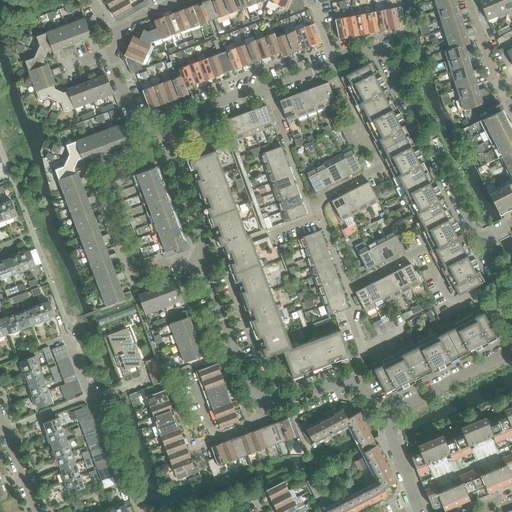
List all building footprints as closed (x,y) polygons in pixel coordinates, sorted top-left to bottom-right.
[(104,0),(109,8),(124,0),(104,0)] [(119,21),(148,5),(148,2),(147,0),(142,0),(143,1),(132,7),(128,0),(124,0),(109,8),(116,20),(119,21)] [(218,18),(211,0),(207,0),(202,2),(209,21),(213,19),(218,32),(221,31),(217,19),(218,18)] [(228,14),(222,0),(211,0),(218,18),(228,14)] [(238,11),(233,0),(222,0),(228,14),(238,11)] [(247,7),(244,0),(233,0),(238,11),(247,7)] [(304,5),(301,0),(279,0),(277,5),(293,12),(302,9),(304,5)] [(457,4),(455,0),(436,0),(435,0),(438,10),(457,4)] [(497,16),(490,0),(483,0),(479,2),(487,20),(497,16)] [(506,12),(501,0),(490,0),(497,16),(506,12)] [(511,9),(511,0),(501,0),(506,12),(511,9)] [(209,21),(202,2),(191,6),(198,25),(209,21)] [(441,20),(467,12),(466,8),(459,11),(457,4),(438,10),(441,20)] [(198,25),(191,6),(182,10),(189,29),(198,25)] [(402,7),(396,8),(395,7),(385,9),(389,29),(400,27),(399,22),(404,21),(402,7)] [(389,29),(385,9),(375,11),(379,31),(389,29)] [(189,29),(182,10),(173,13),(180,32),(189,29)] [(379,31),(375,11),(365,13),(369,33),(379,31)] [(463,24),(462,20),(461,17),(468,15),(467,12),(441,20),(444,29),(463,24)] [(180,32),(173,13),(163,17),(170,36),(180,32)] [(369,33),(365,13),(355,15),(359,35),(369,33)] [(359,35),(355,15),(345,17),(349,37),(359,35)] [(170,36),(163,17),(153,20),(156,28),(157,28),(161,39),(170,36)] [(349,37),(345,17),(334,19),(338,39),(349,37)] [(92,37),(88,29),(85,18),(74,22),(81,41),(92,37)] [(81,41),(74,22),(65,26),(72,44),(74,43),(81,41)] [(321,42),(314,23),(304,27),(311,46),(321,42)] [(447,39),(473,31),(472,28),(465,30),(463,24),(444,29),(447,39)] [(72,44),(65,26),(55,29),(62,48),(72,44)] [(311,46),(304,27),(294,30),(301,49),(311,46)] [(157,28),(156,28),(147,32),(143,30),(139,39),(139,40),(151,45),(152,43),(161,39),(157,28)] [(62,48),(55,29),(45,33),(52,50),(52,51),(55,51),(55,53),(57,52),(57,50),(62,48)] [(301,49),(294,30),(285,34),(292,53),(301,49)] [(469,44),(468,39),(467,37),(475,34),(473,31),(447,39),(450,48),(450,49),(463,45),(464,45),(469,44)] [(52,50),(45,33),(36,37),(39,45),(36,51),(45,56),(47,51),(52,50)] [(280,52),(275,37),(274,33),(264,37),(271,55),(280,52)] [(292,53),(285,34),(275,37),(280,52),(282,57),(292,53)] [(151,45),(139,40),(139,39),(132,36),(128,46),(146,54),(151,45)] [(271,55),(264,37),(255,40),(262,59),(271,55)] [(232,70),(225,51),(221,53),(216,40),(213,41),(217,54),(216,55),(223,74),(232,70)] [(262,59),(255,40),(245,44),(252,63),(262,59)] [(252,63),(245,44),(236,47),(243,66),(252,63)] [(448,60),(474,52),(473,49),(466,51),(464,45),(463,45),(450,49),(450,48),(445,50),(448,60)] [(142,64),(146,54),(128,46),(124,55),(126,57),(125,60),(130,74),(142,69),(141,66),(142,64)] [(243,66),(236,47),(225,51),(232,70),(243,66)] [(45,64),(44,60),(45,56),(36,51),(34,58),(25,61),(28,70),(45,64)] [(470,64),(468,60),(468,58),(475,56),(474,52),(448,60),(451,70),(470,64)] [(223,74),(216,55),(206,58),(213,77),(223,74)] [(213,77),(206,58),(197,62),(204,81),(213,77)] [(204,81),(197,62),(188,65),(194,84),(204,81)] [(378,78),(376,72),(371,62),(345,75),(363,112),(364,114),(391,101),(382,84),(384,83),(381,76),(378,78)] [(51,74),(49,68),(47,64),(45,64),(28,70),(32,81),(51,74)] [(454,80),(480,72),(479,69),(472,71),(470,64),(451,70),(454,80)] [(194,84),(188,65),(177,69),(180,76),(181,76),(185,88),(186,88),(194,84)] [(62,73),(59,67),(52,70),(54,76),(62,73)] [(476,84),(475,80),(474,78),(482,75),(480,72),(454,80),(457,90),(476,84)] [(54,84),(53,80),(51,74),(32,81),(36,91),(53,85),(54,84)] [(113,93),(107,76),(106,75),(96,79),(103,97),(113,93)] [(185,88),(181,76),(180,76),(171,79),(178,98),(188,94),(186,88),(185,88)] [(103,97),(96,79),(86,82),(93,101),(103,97)] [(178,98),(171,79),(161,83),(168,102),(178,98)] [(93,101),(86,82),(82,84),(77,86),(84,104),(93,101)] [(341,100),(337,91),(332,94),(328,82),(318,86),(326,107),(341,100)] [(168,102),(161,83),(152,86),(159,105),(168,102)] [(460,100),(487,91),(486,88),(478,90),(476,84),(457,90),(460,100)] [(55,100),(59,91),(54,89),(53,85),(36,91),(40,101),(49,97),(55,100)] [(84,104),(77,86),(66,90),(67,91),(74,108),(84,104)] [(159,105),(152,86),(142,90),(149,109),(159,105)] [(326,107),(318,86),(308,89),(316,110),(326,107)] [(316,110),(308,89),(299,93),(307,114),(316,110)] [(74,108),(67,91),(63,93),(59,91),(55,100),(61,103),(64,112),(74,108)] [(480,105),(482,104),(480,97),(488,95),(487,91),(460,100),(455,101),(459,111),(463,110),(466,118),(470,111),(469,108),(480,105)] [(307,114),(299,93),(289,97),(297,118),(307,114)] [(297,118),(289,97),(279,100),(287,122),(297,118)] [(397,114),(395,110),(394,109),(395,108),(391,101),(364,114),(363,112),(359,114),(364,124),(366,123),(375,140),(373,141),(378,152),(380,151),(397,142),(409,136),(404,125),(403,126),(400,120),(403,119),(400,112),(397,114)] [(511,150),(511,132),(501,112),(500,110),(503,109),(500,103),(488,110),(491,115),(483,119),(492,138),(502,155),(511,150)] [(274,126),(266,105),(256,109),(264,130),(274,126)] [(45,118),(49,111),(44,108),(40,115),(45,118)] [(264,130),(256,109),(246,112),(254,134),(264,130)] [(254,134),(246,112),(236,116),(244,137),(254,134)] [(244,137),(236,116),(231,118),(227,120),(234,141),(244,137)] [(502,156),(502,155),(492,138),(483,119),(472,124),(462,129),(482,166),(502,156)] [(131,142),(124,124),(124,123),(114,127),(121,146),(131,142)] [(121,146),(114,127),(104,131),(111,149),(121,146)] [(111,149),(104,131),(95,134),(102,153),(111,149)] [(102,153),(95,134),(85,138),(92,156),(102,153)] [(422,162),(419,157),(422,156),(419,149),(416,150),(415,147),(414,145),(409,136),(397,142),(380,151),(386,164),(393,177),(392,178),(396,185),(397,188),(402,185),(402,186),(428,173),(423,162),(422,162)] [(301,137),(293,140),(296,147),(303,145),(304,144),(301,137)] [(92,156),(85,138),(75,142),(82,158),(82,160),(92,156)] [(82,158),(75,142),(66,145),(69,154),(66,160),(75,164),(77,160),(82,158)] [(270,150),(269,144),(260,147),(262,153),(270,150)] [(285,156),(283,152),(281,146),(260,154),(263,164),(285,156)] [(362,169),(356,158),(351,149),(342,154),(352,174),(362,169)] [(226,179),(221,165),(215,150),(189,160),(192,169),(196,168),(198,174),(200,178),(196,180),(200,189),(226,179)] [(511,150),(502,155),(502,156),(511,175),(511,181),(511,182),(489,194),(500,216),(511,209),(511,150)] [(352,174),(342,154),(333,158),(343,179),(352,174)] [(288,166),(287,162),(285,156),(263,164),(267,174),(288,166)] [(343,179),(333,158),(324,163),(334,183),(343,179)] [(75,173),(73,169),(75,164),(66,160),(64,166),(55,170),(58,179),(75,173)] [(189,249),(172,204),(156,160),(130,170),(132,175),(115,182),(144,259),(162,253),(164,258),(189,249)] [(334,183),(324,163),(314,168),(325,188),(334,183)] [(292,175),(290,172),(288,166),(267,174),(270,183),(292,175)] [(325,188),(314,168),(305,173),(315,193),(325,188)] [(62,189),(88,179),(87,176),(80,178),(78,177),(77,172),(75,173),(58,179),(62,189)] [(438,200),(435,195),(441,192),(437,185),(432,188),(429,183),(432,181),(428,173),(402,186),(406,193),(403,195),(412,214),(416,212),(420,221),(421,223),(447,209),(441,198),(438,200)] [(295,185),(294,181),(292,175),(270,183),(274,193),(295,185)] [(84,192),(83,188),(82,186),(89,183),(88,179),(62,189),(66,199),(84,192)] [(236,207),(231,193),(226,179),(200,189),(203,197),(206,196),(208,202),(210,206),(207,208),(210,217),(236,207)] [(379,202),(372,188),(368,181),(358,186),(369,207),(379,202)] [(299,194),(297,191),(295,185),(274,193),(277,202),(299,194)] [(369,207),(358,186),(349,191),(360,211),(369,207)] [(360,211),(349,191),(340,196),(351,216),(360,211)] [(69,208),(95,198),(94,195),(86,198),(84,192),(66,199),(69,208)] [(302,204),(301,201),(299,194),(277,202),(281,212),(302,204)] [(351,216),(340,196),(331,201),(341,221),(351,216)] [(91,211),(90,207),(89,205),(96,202),(95,198),(69,208),(73,218),(91,211)] [(16,215),(11,200),(0,204),(0,208),(5,222),(13,219),(12,217),(16,215)] [(306,214),(305,210),(302,204),(281,212),(285,222),(306,214)] [(247,236),(242,222),(236,207),(210,217),(213,226),(217,225),(221,235),(217,236),(221,246),(224,245),(247,236)] [(465,244),(457,230),(459,229),(456,222),(453,223),(451,218),(447,209),(421,223),(420,221),(415,224),(421,234),(422,233),(431,250),(429,251),(434,260),(465,244)] [(76,227),(102,218),(101,214),(94,217),(91,211),(73,218),(76,227)] [(99,230),(97,226),(96,224),(104,221),(102,218),(76,227),(80,237),(99,230)] [(358,229),(355,223),(345,228),(348,234),(358,229)] [(84,247),(110,237),(108,234),(101,236),(99,230),(80,237),(84,247)] [(324,240),(323,237),(320,230),(299,238),(303,248),(324,240)] [(404,251),(393,231),(384,235),(394,256),(404,251)] [(260,263),(255,248),(254,246),(253,242),(250,235),(247,236),(224,245),(226,252),(227,253),(230,252),(234,262),(230,263),(234,272),(260,263)] [(394,256),(384,235),(375,240),(385,261),(394,256)] [(106,249),(104,245),(103,243),(111,240),(110,237),(84,247),(87,256),(106,249)] [(328,250),(326,246),(324,240),(303,248),(306,257),(328,250)] [(385,261),(375,240),(367,244),(366,242),(365,243),(376,265),(385,261)] [(376,265),(365,243),(363,244),(364,246),(356,250),(367,270),(376,265)] [(478,271),(476,266),(472,260),(473,259),(465,244),(434,260),(439,270),(441,269),(449,286),(448,287),(453,297),(484,281),(479,271),(478,271)] [(94,264),(117,256),(116,253),(108,256),(106,249),(87,256),(91,266),(94,264)] [(35,266),(30,251),(25,252),(25,250),(17,253),(23,270),(35,266)] [(331,259),(330,256),(328,250),(306,257),(310,267),(331,259)] [(23,270),(17,253),(9,256),(10,258),(6,260),(8,264),(12,274),(23,270)] [(294,262),(291,255),(284,257),(287,265),(294,262)] [(113,268),(112,264),(111,262),(118,259),(117,256),(94,264),(91,266),(94,275),(113,268)] [(12,274),(8,264),(6,260),(2,261),(2,259),(0,259),(0,278),(0,279),(12,274)] [(335,269),(333,265),(331,259),(310,267),(313,277),(335,269)] [(271,292),(266,277),(260,263),(234,272),(237,282),(241,280),(244,291),(241,292),(245,301),(271,292)] [(421,284),(414,272),(410,263),(401,268),(411,289),(421,284)] [(98,285),(124,275),(123,272),(115,275),(113,268),(94,275),(98,285)] [(411,289),(401,268),(392,273),(402,293),(411,289)] [(338,279),(337,275),(335,269),(313,277),(317,287),(338,279)] [(402,293),(392,273),(383,278),(393,298),(402,293)] [(120,288),(119,284),(118,281),(125,279),(124,275),(98,285),(102,294),(120,288)] [(393,298),(383,278),(373,282),(384,303),(393,298)] [(37,285),(35,279),(28,282),(30,287),(37,285)] [(342,288),(340,284),(338,279),(317,287),(320,296),(342,288)] [(184,299),(178,282),(177,281),(167,284),(174,303),(184,299)] [(384,303),(373,282),(364,287),(375,307),(384,303)] [(26,289),(24,283),(16,286),(18,292),(26,289)] [(174,303),(167,284),(157,288),(164,307),(174,303)] [(18,292),(16,286),(9,289),(11,295),(18,292)] [(375,307),(364,287),(355,292),(365,312),(375,307)] [(105,305),(131,295),(130,291),(122,294),(120,288),(102,294),(105,305)] [(164,307),(157,288),(148,292),(155,310),(164,307)] [(345,297),(344,294),(342,288),(320,296),(324,305),(345,297)] [(155,310),(148,292),(142,294),(138,295),(138,297),(145,314),(155,310)] [(281,319),(278,311),(271,292),(245,301),(248,310),(251,308),(255,319),(251,320),(255,329),(281,319)] [(349,308),(347,303),(345,297),(324,305),(328,316),(349,308)] [(54,316),(48,301),(37,306),(43,323),(51,320),(50,318),(54,316)] [(43,323),(37,306),(25,310),(31,325),(35,323),(35,326),(43,323)] [(497,338),(481,308),(472,312),(472,314),(454,323),(454,322),(443,327),(446,332),(459,357),(469,352),(468,349),(473,346),(476,352),(482,348),(480,343),(485,340),(486,344),(497,338)] [(31,325),(25,310),(13,314),(20,331),(28,329),(27,326),(31,325)] [(435,320),(430,311),(426,313),(431,322),(435,320)] [(409,317),(407,312),(401,315),(403,320),(409,317)] [(20,331),(13,314),(2,319),(8,334),(11,332),(12,334),(20,331)] [(192,327),(190,321),(188,316),(170,323),(173,333),(192,327)] [(292,348),(286,333),(281,319),(255,329),(258,338),(262,337),(265,347),(262,348),(265,358),(283,351),(292,348)] [(374,327),(383,323),(381,320),(372,324),(373,328),(374,327)] [(196,336),(194,332),(192,327),(173,333),(177,343),(196,336)] [(134,350),(132,346),(133,346),(126,329),(108,336),(114,352),(118,351),(120,355),(120,356),(121,356),(126,370),(142,364),(136,349),(134,350)] [(350,356),(344,341),(340,330),(311,340),(321,367),(330,363),(329,360),(333,358),(339,356),(340,360),(350,356)] [(459,357),(446,332),(437,336),(436,333),(435,333),(417,343),(418,346),(410,350),(423,376),(433,372),(431,368),(437,366),(439,371),(446,367),(443,362),(448,359),(450,362),(459,357)] [(199,345),(197,340),(196,336),(177,343),(181,353),(199,345)] [(321,367),(311,340),(292,348),(283,351),(292,377),(302,374),(301,370),(311,367),(312,370),(321,367)] [(66,351),(64,345),(52,349),(54,355),(66,351)] [(203,356),(201,351),(199,345),(181,353),(184,363),(201,356),(203,356)] [(414,381),(423,376),(410,350),(408,345),(398,350),(399,352),(390,356),(381,361),(381,359),(371,364),(386,395),(396,390),(396,389),(401,387),(403,389),(409,386),(408,383),(413,381),(414,381)] [(52,358),(48,347),(43,349),(47,360),(52,358)] [(68,357),(66,351),(54,355),(56,361),(68,357)] [(39,367),(35,356),(20,361),(21,365),(19,366),(22,374),(39,367)] [(70,362),(68,357),(56,361),(58,367),(70,362)] [(73,368),(70,362),(58,367),(61,373),(73,368)] [(220,373),(217,363),(198,370),(202,381),(210,378),(209,377),(220,373)] [(58,374),(55,366),(50,368),(52,376),(58,374)] [(44,379),(39,367),(22,374),(25,382),(27,381),(28,385),(44,379)] [(75,374),(73,368),(61,373),(63,379),(75,374)] [(163,375),(161,369),(149,374),(151,379),(163,375)] [(224,383),(220,373),(209,377),(210,378),(202,381),(205,390),(224,383)] [(61,381),(58,374),(52,376),(55,383),(61,381)] [(77,380),(75,374),(63,379),(65,385),(77,380)] [(165,381),(163,375),(151,379),(153,385),(165,381)] [(48,391),(44,379),(28,385),(30,389),(28,389),(31,397),(48,391)] [(79,386),(77,380),(65,385),(66,389),(67,391),(79,386)] [(228,392),(224,383),(205,390),(209,399),(228,392)] [(74,395),(82,392),(79,386),(67,391),(66,389),(62,391),(62,392),(64,398),(74,395)] [(168,400),(164,388),(163,386),(145,393),(150,407),(168,400)] [(52,402),(48,391),(31,397),(34,405),(36,404),(37,408),(52,402)] [(231,402),(228,392),(209,399),(212,409),(231,402)] [(172,409),(168,400),(150,407),(153,416),(172,409)] [(235,412),(231,402),(212,409),(216,418),(224,415),(224,416),(235,412)] [(77,417),(89,412),(87,406),(70,413),(73,420),(78,419),(77,417)] [(511,406),(504,410),(507,417),(498,420),(505,438),(511,435),(511,429),(511,428),(511,427),(511,406)] [(301,423),(298,424),(309,445),(310,447),(323,440),(332,436),(342,431),(348,428),(349,429),(353,439),(359,450),(360,452),(362,456),(365,462),(370,472),(375,481),(369,485),(360,489),(351,494),(342,499),(333,503),(323,508),(325,511),(359,511),(360,511),(369,507),(378,502),(382,500),(388,497),(383,488),(395,482),(390,473),(386,464),(387,463),(388,463),(383,453),(380,446),(378,443),(376,445),(375,442),(369,431),(371,429),(368,423),(366,420),(361,410),(347,418),(346,416),(342,408),(332,413),(323,418),(314,423),(305,428),(302,422),(301,423)] [(175,419),(172,409),(153,416),(157,426),(175,419)] [(91,418),(89,412),(77,417),(78,419),(79,423),(91,418)] [(239,422),(235,412),(224,416),(224,415),(216,418),(220,429),(239,422)] [(62,429),(58,417),(43,423),(45,427),(42,428),(45,436),(62,429)] [(505,438),(498,420),(489,424),(486,417),(460,428),(463,435),(455,438),(462,456),(471,453),(468,446),(493,435),(496,442),(505,438)] [(94,424),(91,418),(79,423),(81,428),(94,424)] [(299,436),(297,430),(293,432),(291,426),(289,420),(288,418),(278,422),(285,441),(295,437),(295,438),(299,436)] [(179,428),(175,419),(157,426),(160,435),(179,428)] [(285,441),(278,422),(268,425),(275,444),(285,441)] [(96,430),(94,424),(81,428),(84,434),(96,430)] [(275,444),(268,425),(258,429),(265,448),(275,444)] [(503,458),(511,454),(511,453),(511,427),(511,428),(511,429),(511,435),(505,438),(496,442),(493,435),(468,446),(471,453),(462,456),(453,460),(450,453),(424,464),(427,471),(418,475),(425,490),(434,486),(437,493),(454,486),(462,482),(459,476),(468,472),(477,468),(480,475),(490,471),(505,464),(503,458)] [(81,435),(79,428),(73,430),(76,437),(81,435)] [(183,438),(179,428),(160,435),(164,445),(183,438)] [(67,441),(62,429),(45,436),(48,443),(50,442),(52,446),(67,441)] [(265,448),(258,429),(249,433),(256,451),(265,448)] [(98,436),(96,430),(84,434),(86,440),(98,436)] [(256,451),(249,433),(239,436),(246,455),(256,451)] [(84,443),(81,435),(76,437),(79,445),(84,443)] [(424,464),(450,453),(453,460),(462,456),(455,438),(445,442),(443,435),(417,446),(420,453),(410,457),(418,475),(427,471),(424,464)] [(100,441),(98,436),(86,440),(88,446),(100,441)] [(246,455),(239,436),(230,440),(237,458),(246,455)] [(186,447),(183,438),(164,445),(168,454),(186,447)] [(237,458),(230,440),(221,443),(227,462),(237,458)] [(71,452),(67,441),(52,446),(53,450),(51,451),(54,459),(71,452)] [(102,447),(100,441),(88,446),(90,452),(102,447)] [(227,462),(221,443),(210,447),(215,458),(216,462),(217,466),(227,462)] [(105,453),(102,447),(90,452),(92,458),(105,453)] [(190,457),(186,447),(168,454),(171,464),(190,457)] [(90,458),(87,451),(82,453),(85,460),(90,458)] [(75,464),(71,452),(54,459),(57,466),(59,466),(61,470),(75,464)] [(107,459),(105,453),(92,458),(95,463),(107,459)] [(511,481),(511,480),(510,475),(511,473),(511,455),(511,454),(503,458),(505,464),(490,471),(480,475),(477,468),(468,472),(475,489),(484,485),(487,492),(511,481)] [(177,480),(187,476),(185,470),(188,469),(192,468),(194,467),(190,457),(171,464),(175,474),(177,480)] [(363,457),(354,462),(359,471),(368,467),(363,457)] [(93,466),(90,458),(85,460),(87,468),(93,466)] [(109,465),(107,459),(95,463),(97,469),(109,465)] [(80,475),(75,464),(61,470),(62,473),(60,474),(63,482),(80,475)] [(111,471),(109,465),(97,469),(99,475),(111,471)] [(113,476),(111,471),(99,475),(101,481),(113,476)] [(469,499),(467,493),(475,489),(468,472),(459,476),(462,482),(454,486),(437,493),(434,486),(425,490),(432,507),(441,503),(444,510),(469,499)] [(99,482),(96,474),(90,476),(93,484),(99,482)] [(84,487),(80,475),(63,482),(65,489),(68,489),(69,493),(84,487)] [(365,487),(361,479),(351,484),(355,492),(365,487)] [(288,490),(284,481),(266,490),(271,500),(288,490)] [(346,495),(342,488),(333,493),(337,500),(346,495)] [(293,500),(297,498),(292,489),(288,490),(271,500),(275,509),(293,500)] [(320,492),(313,495),(316,500),(323,496),(320,492)] [(276,511),(291,511),(298,509),(293,500),(275,509),(276,511)]
